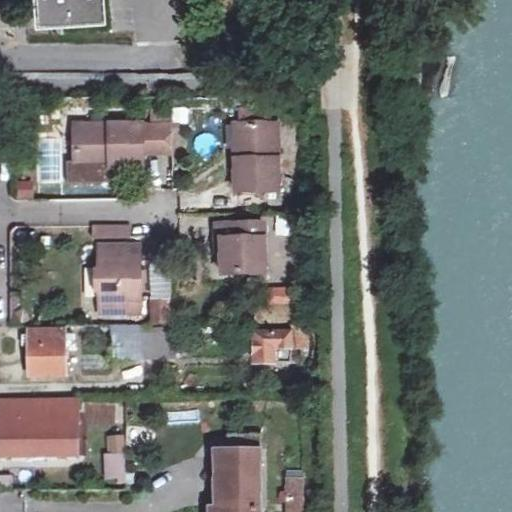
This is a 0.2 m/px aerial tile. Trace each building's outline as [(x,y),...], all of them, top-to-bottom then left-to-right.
[(29,0),(30,12),(40,12),(42,22),(96,19),(94,0),(29,0)] [(239,111),(239,121),(260,121),(260,111),(260,106),(239,106),(239,111)] [(71,124),(72,162),(107,161),(107,167),(140,166),(139,161),(139,153),(166,153),(166,120),(71,124)] [(237,157),(231,157),(232,189),(234,189),(258,189),(274,189),(273,121),(260,121),(239,121),(238,122),(237,157)] [(258,205),(258,189),(234,189),(234,205),(258,205)] [(235,225),(214,225),(214,243),(220,243),(220,275),(263,274),(261,225),(259,225),(235,225)] [(125,238),(125,236),(124,226),(96,226),(96,238),(125,238)] [(96,261),(97,302),(138,301),(138,261),(134,261),(134,247),(99,247),(100,261),(96,261)] [(262,288),(262,323),(293,323),(293,287),(262,288)] [(138,301),(97,302),(97,316),(138,316),(138,301)] [(168,324),(169,301),(151,301),(151,324),(168,324)] [(65,377),(65,330),(27,330),(28,377),(65,377)] [(301,333),(296,332),(253,333),(253,364),(281,364),(282,349),(297,349),(301,349),(301,333)] [(121,356),(144,357),(144,334),(121,334),(121,356)] [(167,334),(144,334),(144,357),(167,357),(167,334)] [(0,456),(40,456),(39,426),(24,426),(24,402),(0,402),(0,456)] [(39,426),(40,456),(77,455),(76,402),(38,402),(24,402),(24,426),(39,426)] [(105,481),(126,480),(125,437),(104,437),(105,481)] [(256,511),(256,508),(260,508),(259,453),(218,454),(218,505),(212,505),(212,511),(256,511)] [(284,474),(284,511),(303,511),(304,474),(284,474)]
